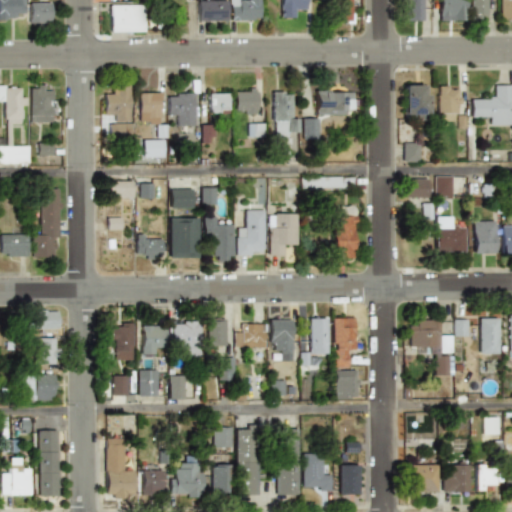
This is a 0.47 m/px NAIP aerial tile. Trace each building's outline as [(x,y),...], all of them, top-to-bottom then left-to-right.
[(22,14),(22,0),(0,0),(0,19),(15,20),(15,14),(22,14)] [(195,1),(196,21),(226,20),(225,0),(195,1)] [(257,0),(228,0),(229,20),(258,20),(257,0)] [(305,10),(304,0),(278,0),(279,18),(293,18),(293,10),(305,10)] [(349,0),(334,0),(334,21),(349,21),(349,0)] [(435,0),(436,21),(462,20),(461,0),(456,0),(455,0),(454,0),(435,0)] [(485,0),(468,0),(468,18),(485,19),(485,0)] [(511,18),(511,0),(497,0),(497,18),(511,18)] [(28,3),(27,22),(49,22),(49,3),(28,3)] [(108,32),(142,32),(142,5),(108,5),(108,32)] [(101,94),(101,125),(107,125),(107,138),(128,138),(128,85),(111,85),(110,94),(101,94)] [(401,114),(424,115),(424,94),(421,94),(421,86),(401,85),(401,114)] [(469,117),(488,117),(488,126),(510,126),(510,85),(492,85),(492,98),(469,99),(469,117)] [(0,101),(2,101),(2,124),(21,124),(20,97),(18,97),(18,87),(0,86),(0,101)] [(28,122),(50,122),(50,90),(42,91),(42,86),(27,86),(28,122)] [(445,86),(434,86),(435,113),(455,112),(455,90),(446,90),(445,86)] [(231,90),(232,110),(240,110),(240,114),(254,114),(253,90),(231,90)] [(349,91),(311,92),(312,115),(349,114),(349,91)] [(157,123),(158,93),(137,92),(136,122),(157,123)] [(288,118),(288,93),(269,92),(268,137),(283,138),(283,132),(293,132),(294,118),(288,118)] [(225,109),(225,93),(205,93),(205,114),(216,113),(216,109),(225,109)] [(191,125),(191,94),(164,95),(165,115),(174,115),(174,126),(191,125)] [(313,118),(297,119),(298,140),(313,139),(313,118)] [(259,123),(244,123),(244,137),(259,137),(259,123)] [(197,139),(208,140),(208,125),(198,125),(197,139)] [(35,155),(50,155),(50,143),(35,143),(35,155)] [(400,161),(417,162),(417,143),(401,143),(400,161)] [(0,163),(25,164),(26,146),(0,145),(0,163)] [(450,176),(432,176),(432,197),(449,197),(450,176)] [(337,177),(301,178),(301,188),(337,187),(337,177)] [(426,179),(403,178),(402,197),(425,198),(426,179)] [(130,198),(130,181),(105,181),(105,198),(130,198)] [(137,198),(149,198),(149,184),(137,184),(137,198)] [(212,187),(197,188),(198,205),(212,204),(212,187)] [(167,208),(189,208),(189,188),(167,189),(167,208)] [(29,257),(51,257),(51,238),(57,238),(56,189),(37,189),(38,235),(29,235),(29,257)] [(329,258),(351,258),(352,207),(339,206),(339,217),(330,216),(329,258)] [(260,210),(241,210),(241,228),(233,228),(233,254),(260,254),(260,210)] [(265,255),(280,256),(280,244),(293,245),(294,214),(265,214),(265,255)] [(434,217),(434,252),(463,252),(463,227),(450,227),(450,216),(434,217)] [(228,224),(212,225),(212,217),(200,217),(200,236),(209,236),(210,260),(229,259),(228,224)] [(166,258),(195,258),(195,218),(167,218),(166,258)] [(492,221),(471,221),(471,254),(493,253),(492,221)] [(511,225),(499,225),(499,255),(511,254),(511,225)] [(25,235),(0,234),(0,255),(25,256),(25,235)] [(159,239),(141,239),(142,235),(134,235),(133,255),(159,255),(159,239)] [(56,329),(56,311),(23,312),(23,330),(56,329)] [(331,367),(346,367),(345,350),(352,349),(351,317),(330,318),(331,367)] [(205,346),(223,346),(222,318),(204,319),(205,346)] [(306,319),(307,354),(324,354),(323,318),(306,319)] [(476,318),(477,354),(496,353),(495,318),(476,318)] [(288,319),(267,320),(268,351),(277,350),(277,361),(289,361),(288,319)] [(449,335),(438,336),(438,320),(414,320),(414,326),(406,326),(407,347),(427,347),(427,353),(450,353),(449,335)] [(465,336),(465,320),(451,320),(451,336),(465,336)] [(178,358),(197,358),(195,322),(168,323),(169,349),(178,349),(178,358)] [(129,360),(131,323),(118,323),(118,328),(107,328),(106,340),(112,340),(112,360),(129,360)] [(231,347),(261,348),(262,324),(238,324),(238,332),(232,332),(231,347)] [(152,355),(152,348),(163,348),(164,326),(140,325),(139,355),(152,355)] [(32,364),(54,364),(53,338),(32,338),(32,364)] [(298,365),(307,365),(306,353),(297,353),(298,365)] [(433,376),(451,375),(450,356),(433,356),(433,376)] [(231,357),(216,357),(216,380),(231,380),(231,357)] [(154,396),(155,370),(136,370),(135,396),(154,396)] [(353,370),(331,371),(331,399),(354,398),(353,370)] [(23,375),(23,401),(53,400),(53,375),(23,375)] [(125,375),(109,376),(109,395),(125,395),(125,375)] [(182,399),(181,375),(166,376),(167,399),(182,399)] [(282,381),(269,380),(268,395),(281,396),(282,381)] [(480,434),(496,434),(496,417),(480,417),(480,434)] [(229,428),(211,427),(211,448),(229,448),(229,428)] [(235,495),(256,495),(255,429),(234,430),(235,495)] [(296,495),(296,429),(276,429),(275,494),(296,495)] [(35,496),(55,496),(55,430),(35,430),(35,496)] [(102,494),(131,494),(131,471),(120,470),(121,438),(103,438),(102,494)] [(355,443),(342,443),(342,452),(355,452),(355,443)] [(300,487),(317,487),(317,491),(328,491),(328,475),(320,475),(320,453),(299,454),(300,487)] [(168,479),(167,494),(200,495),(200,463),(194,463),(194,456),(183,456),(183,463),(174,463),(173,479),(168,479)] [(0,495),(26,495),(26,467),(15,467),(15,458),(8,458),(8,469),(0,469),(0,495)] [(434,464),(407,465),(407,493),(435,492),(434,464)] [(493,491),(492,464),(473,465),(473,491),(493,491)] [(209,465),(209,495),(225,495),(225,466),(209,465)] [(356,465),(336,465),(337,494),(357,494),(356,465)] [(440,475),(441,492),(467,491),(466,465),(447,465),(447,475),(440,475)] [(511,468),(504,469),(503,490),(511,490),(511,468)] [(160,470),(139,470),(139,494),(161,494),(160,470)]
